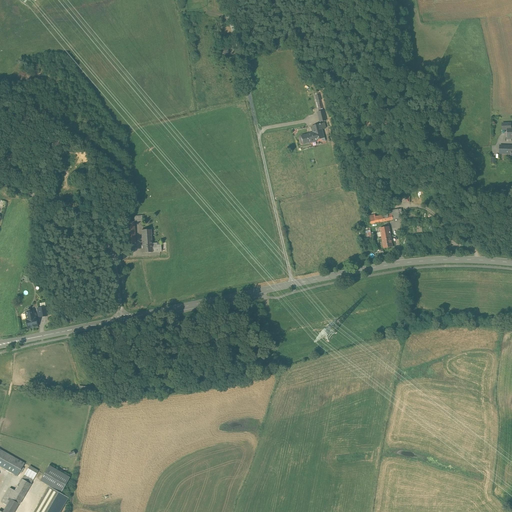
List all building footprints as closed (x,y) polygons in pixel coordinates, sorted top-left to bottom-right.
[(324,111),(318,112),(320,122),(326,120),(324,111)] [(502,130),(507,130),(507,138),(511,138),(511,121),(502,122),(502,130)] [(313,133),(301,136),(303,144),(315,141),(324,138),(322,129),(326,128),(324,123),(311,126),(313,133)] [(511,144),(500,144),(500,154),(511,154),(511,144)] [(368,225),(384,222),(383,215),(376,217),(375,215),(366,217),(368,225)] [(135,242),(134,222),(129,222),(127,222),(128,243),(135,242)] [(389,227),(380,228),(384,248),(393,247),(389,227)] [(153,252),(161,252),(161,243),(152,243),(151,230),(141,230),(143,253),(153,252)] [(46,307),(37,308),(39,318),(48,316),(46,307)] [(33,312),(25,313),(27,319),(26,319),(28,328),(37,326),(35,317),(34,318),(33,312)] [(25,463),(0,449),(0,466),(17,476),(25,463)] [(70,478),(50,467),(42,481),(62,492),(70,478)] [(49,488),(34,511),(58,511),(61,508),(67,498),(59,494),(60,492),(58,491),(57,492),(49,488)] [(13,511),(19,504),(10,499),(2,511),(13,511)]
